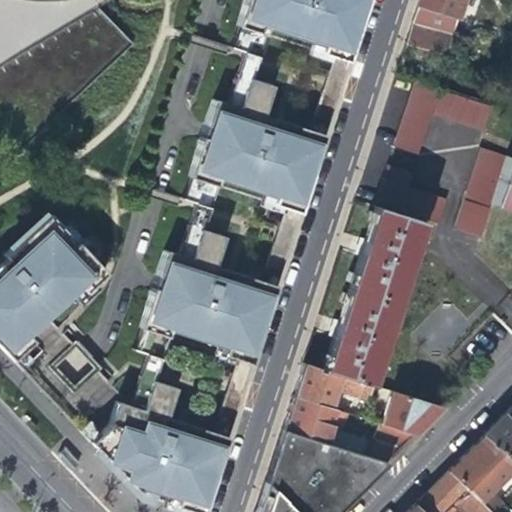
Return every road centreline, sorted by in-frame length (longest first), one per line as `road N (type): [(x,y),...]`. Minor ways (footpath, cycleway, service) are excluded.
road 1 (tertiary): [(224,511),(394,0)]
road 2 (residential): [(511,365),(368,511)]
